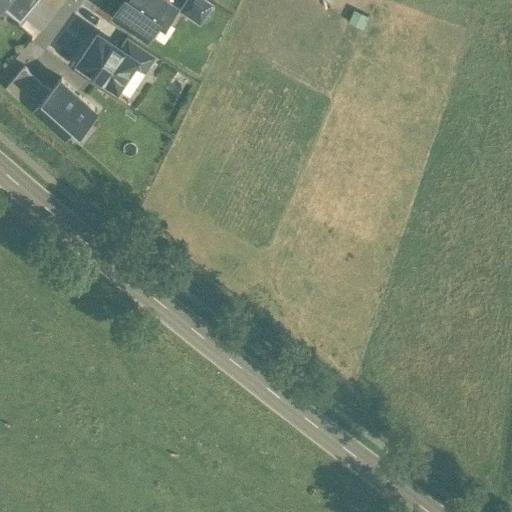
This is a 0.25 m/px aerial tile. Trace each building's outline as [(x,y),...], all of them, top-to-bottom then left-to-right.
[(4,0),(2,3),(20,18),(35,0),(4,0)] [(176,4),(170,0),(121,0),(115,11),(147,33),(159,16),(165,21),(176,4)] [(214,1),(213,0),(184,0),(179,7),(201,22),(214,1)] [(120,44),(99,29),(78,59),(118,86),(134,62),(138,56),(120,44)] [(157,53),(127,34),(120,44),(138,56),(134,62),(146,70),(157,53)] [(32,110),(36,106),(50,89),(25,63),(5,85),(32,110)] [(99,109),(62,76),(50,89),(36,106),(66,133),(78,120),(84,126),(99,109)]
